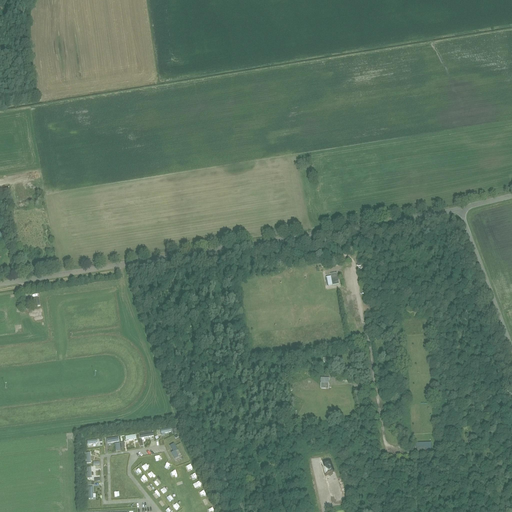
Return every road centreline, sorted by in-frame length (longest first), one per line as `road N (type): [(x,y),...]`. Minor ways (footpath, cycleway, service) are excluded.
road 1 (unclassified): [(0,284),(460,208)]
road 2 (track): [(408,447),(383,439),(352,261),(293,254),(281,239)]
road 3 (unclassified): [(511,349),(460,208)]
